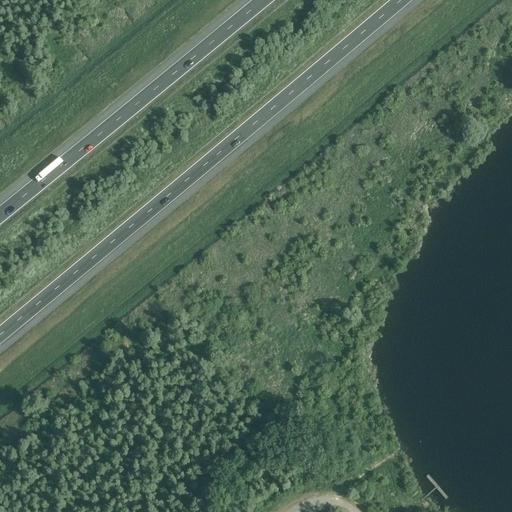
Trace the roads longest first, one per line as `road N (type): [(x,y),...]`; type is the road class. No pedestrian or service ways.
road 1 (motorway): [(0,333),(401,0)]
road 2 (motorway): [(261,0),(0,212)]
